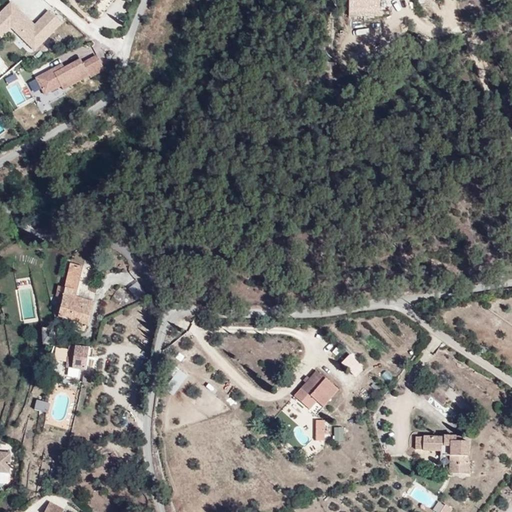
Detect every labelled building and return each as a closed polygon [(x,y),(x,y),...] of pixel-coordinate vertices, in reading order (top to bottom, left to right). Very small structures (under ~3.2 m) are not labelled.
[(381,11),(380,1),(347,2),(347,23),(352,22),(381,11)] [(19,10),(11,2),(0,13),(0,36),(1,38),(11,27),(14,24),(38,47),(62,22),(49,10),(35,25),(23,14),(21,16),(17,13),(19,10)] [(381,23),(381,11),(352,22),(347,23),(381,23)] [(14,24),(11,27),(35,50),(38,47),(14,24)] [(83,64),(97,57),(96,55),(82,62),(83,64)] [(62,90),(89,76),(90,78),(104,70),(97,57),(83,64),(82,62),(80,58),(64,67),(54,72),(52,67),(34,77),(43,94),(60,85),(62,90)] [(54,72),(64,67),(62,62),(52,67),(54,72)] [(77,293),(83,267),(70,263),(64,288),(64,289),(77,293)] [(77,293),(64,289),(64,288),(56,286),(54,296),(61,298),(62,294),(75,297),(77,293)] [(89,326),(95,302),(75,297),(62,294),(61,298),(56,317),(89,326)] [(43,329),(42,345),(52,347),(56,330),(43,329)] [(76,360),(78,345),(68,344),(66,359),(76,360)] [(86,369),(89,347),(78,345),(76,360),(66,359),(65,366),(86,369)] [(366,365),(353,352),(343,363),(356,375),(366,365)] [(176,366),(162,385),(173,394),(188,374),(176,366)] [(324,406),(338,389),(316,370),(294,396),(309,409),(317,400),(324,406)] [(50,404),(37,400),(34,409),(48,413),(50,404)] [(325,440),(325,420),(316,420),(316,440),(325,440)] [(343,428),(334,428),(335,441),(343,441),(343,428)] [(479,469),(481,445),(474,445),(468,444),(468,438),(452,437),(451,441),(435,440),(434,455),(450,456),(450,462),(460,463),(459,467),(469,468),(468,479),(481,480),(483,469),(479,469)] [(434,455),(435,440),(427,439),(426,454),(434,455)] [(0,471),(8,472),(9,452),(0,451),(0,471)] [(468,479),(469,468),(459,467),(458,478),(468,479)] [(58,511),(63,502),(48,495),(41,508),(48,511),(58,511)]
